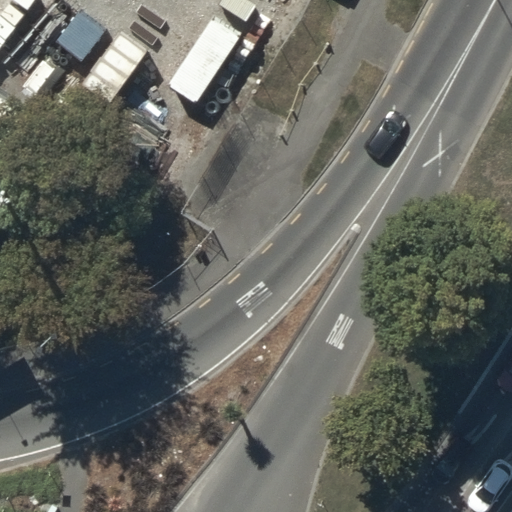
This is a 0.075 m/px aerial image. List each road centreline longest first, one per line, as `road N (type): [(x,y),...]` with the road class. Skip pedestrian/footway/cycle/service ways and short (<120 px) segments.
road 1 (trunk): [(0,425),(89,400),(185,352),(264,285),(398,128),(477,0)]
road 2 (primary): [(247,511),(410,232),(499,0)]
